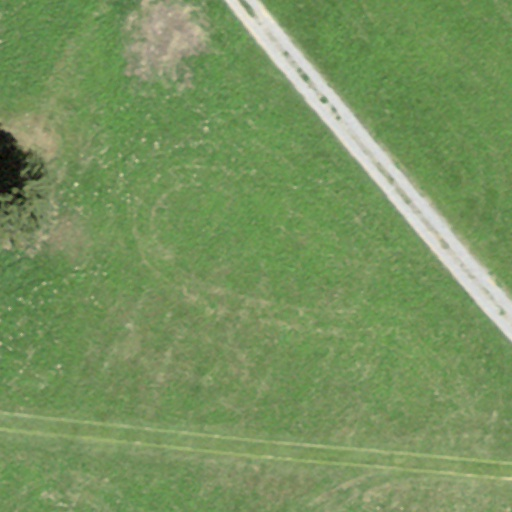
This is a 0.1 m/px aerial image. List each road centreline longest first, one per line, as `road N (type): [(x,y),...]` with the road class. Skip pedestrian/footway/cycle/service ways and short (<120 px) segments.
road 1 (track): [(450,476),(62,454),(0,435)]
road 2 (track): [(511,323),(240,0)]
road 3 (track): [(511,486),(450,476),(313,511)]
